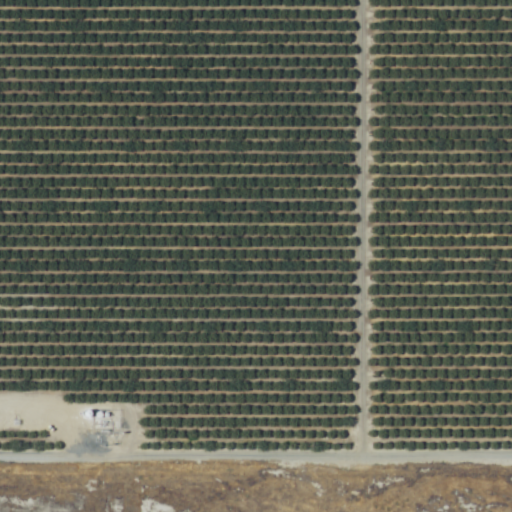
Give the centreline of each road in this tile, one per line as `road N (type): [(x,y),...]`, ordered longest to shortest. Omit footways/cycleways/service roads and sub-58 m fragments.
road 1 (residential): [(0,461),(511,460)]
road 2 (track): [(358,0),(354,461)]
